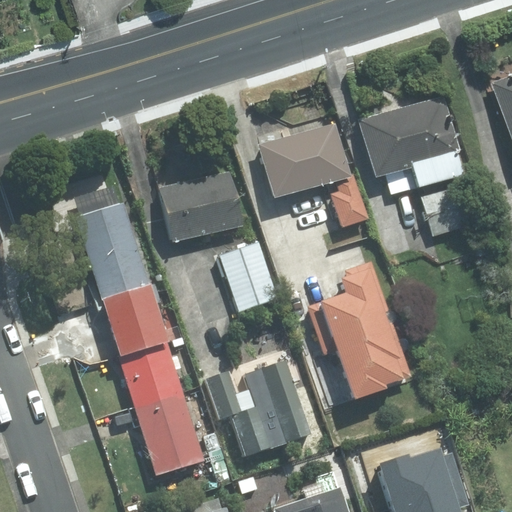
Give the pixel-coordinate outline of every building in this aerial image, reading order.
[(511,71),(486,81),(511,153),(511,71)] [(370,178),(387,173),(394,195),(413,189),(462,174),(438,97),(352,120),(370,178)] [(334,122),(254,145),(270,201),(321,186),(350,178),(334,122)] [(225,171),(154,187),(167,245),(238,230),(225,171)] [(99,301),(147,286),(122,203),(74,218),(99,301)] [(467,231),(459,209),(428,219),(435,241),(467,231)] [(256,240),(217,254),(237,312),(276,298),(256,240)] [(409,384),(367,261),(334,273),(340,293),(305,305),(323,358),(333,354),(350,404),(409,384)] [(147,286),(99,301),(116,357),(164,342),(147,286)] [(116,357),(132,411),(180,396),(164,342),(116,357)] [(285,354),(201,379),(214,423),(227,419),(240,462),(312,440),(285,354)] [(180,396),(132,411),(153,479),(201,464),(180,396)] [(409,453),(379,462),(394,511),(460,511),(459,507),(469,504),(452,453),(444,455),(441,447),(410,457),(409,453)] [(342,511),(330,476),(298,488),(301,499),(269,510),(270,511),(342,511)]
